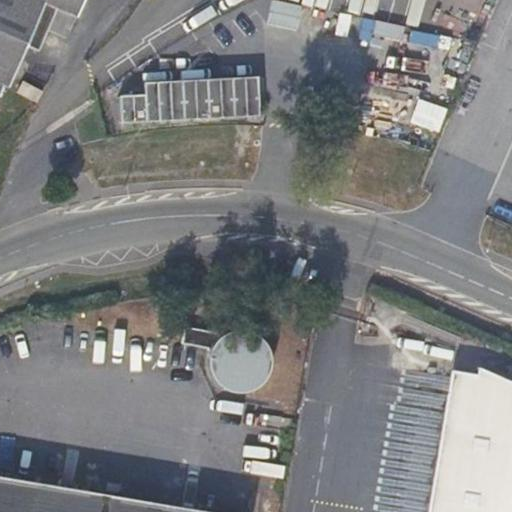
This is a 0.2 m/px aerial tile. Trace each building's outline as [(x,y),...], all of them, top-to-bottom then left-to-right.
[(0,0),(0,84),(3,86),(39,1),(71,15),(77,0),(0,0)] [(294,28),(300,7),(277,0),(272,0),(267,21),(294,28)] [(115,120),(254,113),(252,76),(138,82),(139,94),(113,96),(115,120)] [(418,97),(410,121),(439,131),(447,107),(418,97)] [(203,371),(254,397),(281,346),(230,320),(203,371)] [(511,511),(511,378),(478,364),(476,371),(453,367),(428,511),(511,511)] [(0,511),(212,511),(0,475),(0,511)]
